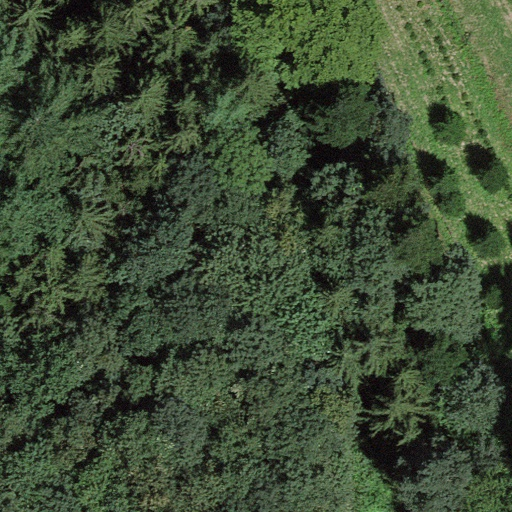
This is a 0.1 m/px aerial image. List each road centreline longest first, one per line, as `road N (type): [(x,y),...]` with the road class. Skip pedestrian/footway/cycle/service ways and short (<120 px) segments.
road 1 (track): [(248,0),(345,511)]
road 2 (track): [(511,433),(303,0)]
